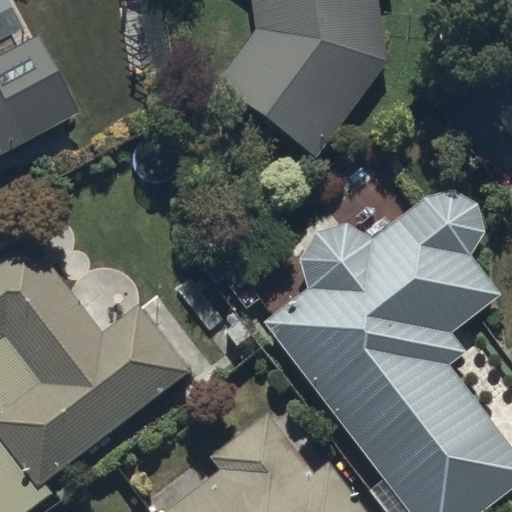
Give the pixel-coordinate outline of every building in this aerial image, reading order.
[(251,0),(255,24),(214,78),(314,153),(383,56),(375,0),(251,0)] [(0,157),(80,117),(40,38),(0,57),(0,157)] [(309,287),(263,319),(409,511),(479,511),(511,487),(511,443),(447,363),(461,353),(448,332),(500,295),(469,254),(483,232),(479,204),(455,189),(427,193),(371,234),(348,222),(315,227),(299,259),(309,287)] [(0,511),(28,511),(54,493),(46,482),(191,370),(139,303),(98,335),(24,239),(0,257),(0,511)] [(376,511),(334,456),(314,471),(267,409),(142,504),(148,511),(376,511)]
